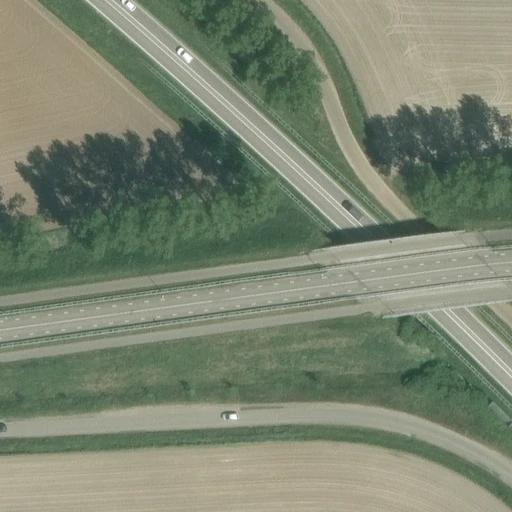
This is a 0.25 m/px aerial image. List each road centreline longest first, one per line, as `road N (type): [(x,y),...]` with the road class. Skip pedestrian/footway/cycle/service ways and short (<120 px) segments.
road 1 (primary): [(511,375),(108,0)]
road 2 (unclassified): [(511,486),(434,443),(342,421),(0,437)]
road 3 (tertiary): [(0,329),(487,264)]
road 4 (track): [(273,0),(304,42),(338,128),(370,181),(511,318)]
